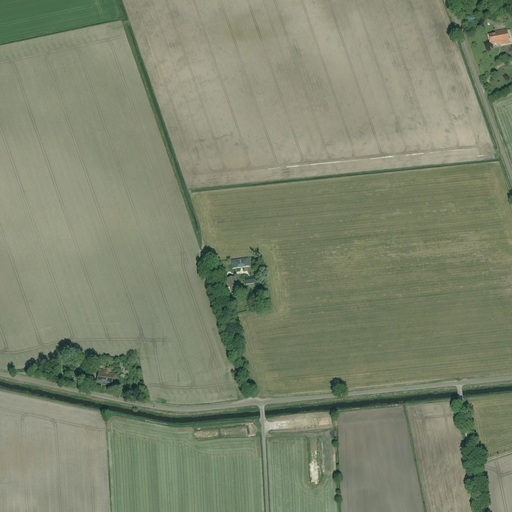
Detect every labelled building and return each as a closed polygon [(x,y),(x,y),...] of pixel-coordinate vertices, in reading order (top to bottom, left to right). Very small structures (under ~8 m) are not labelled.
[(491,45),(498,44),(499,45),(510,43),(507,30),(496,32),(496,33),(489,35),(491,45)] [(232,269),(250,267),(248,258),(231,260),(232,269)] [(233,295),(240,292),(237,283),(235,277),(226,280),(228,288),(230,288),(233,295)] [(105,372),(99,371),(97,383),(112,385),(114,374),(108,373),(109,369),(106,368),(105,372)] [(69,371),(68,382),(86,384),(87,378),(78,376),(78,373),(69,371)]
